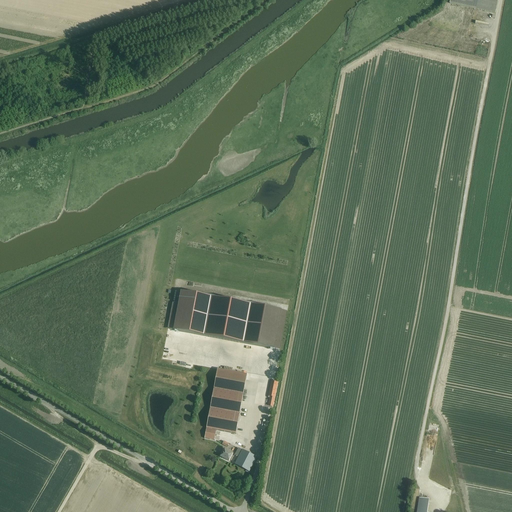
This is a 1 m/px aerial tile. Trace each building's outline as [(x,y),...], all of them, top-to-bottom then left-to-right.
[(449,0),(449,3),(495,14),(498,0),(449,0)] [(181,292),(174,331),(273,349),(280,310),(181,292)] [(236,435),(247,375),(217,370),(204,439),(214,441),(216,431),(236,435)] [(270,396),(268,405),(273,406),(275,397),(277,385),(271,383),(269,396),(270,396)] [(239,448),(235,456),(238,458),(235,465),(249,472),(257,458),(242,450),(239,448)] [(229,461),(233,454),(224,449),(220,457),(229,461)] [(419,498),(417,511),(427,511),(429,499),(419,498)]
